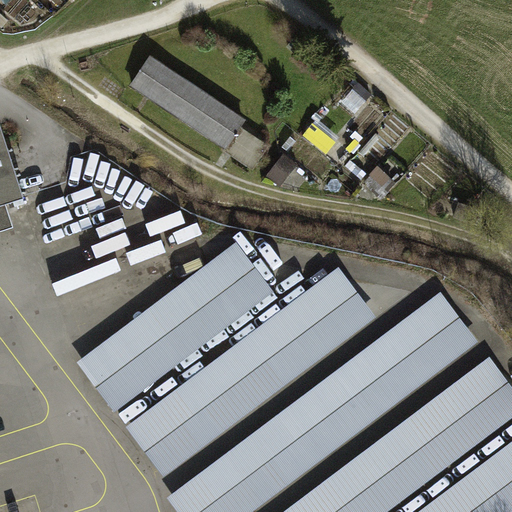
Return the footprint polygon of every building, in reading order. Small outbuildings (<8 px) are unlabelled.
[(149,57),(130,86),(228,151),(247,123),(149,57)] [(3,124),(0,124),(0,233),(16,228),(9,206),(27,201),(3,124)] [(236,242),(79,363),(118,413),(274,292),(236,242)] [(342,270),(130,427),(166,476),(378,319),(342,270)] [(442,295),(167,501),(174,511),(249,511),(477,342),(442,295)] [(388,511),(511,420),(511,390),(489,359),(287,511),(388,511)] [(511,511),(511,443),(421,511),(511,511)]
